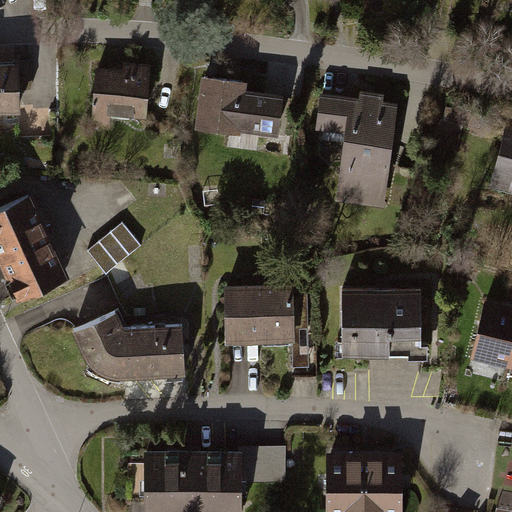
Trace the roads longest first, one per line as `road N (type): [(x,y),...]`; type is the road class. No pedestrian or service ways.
road 1 (residential): [(0,32),(174,37),(439,73),(511,92)]
road 2 (residential): [(459,445),(397,417),(246,409),(95,416),(26,451)]
